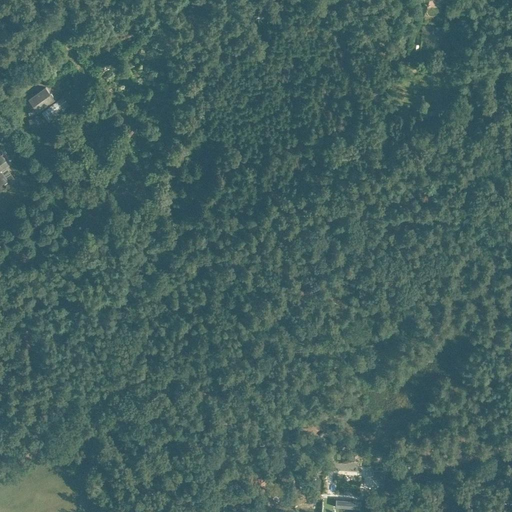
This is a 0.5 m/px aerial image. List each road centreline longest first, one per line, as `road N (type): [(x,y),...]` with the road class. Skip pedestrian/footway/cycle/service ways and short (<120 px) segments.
road 1 (track): [(227,0),(77,421)]
road 2 (track): [(158,190),(511,69)]
road 3 (track): [(133,511),(0,297)]
